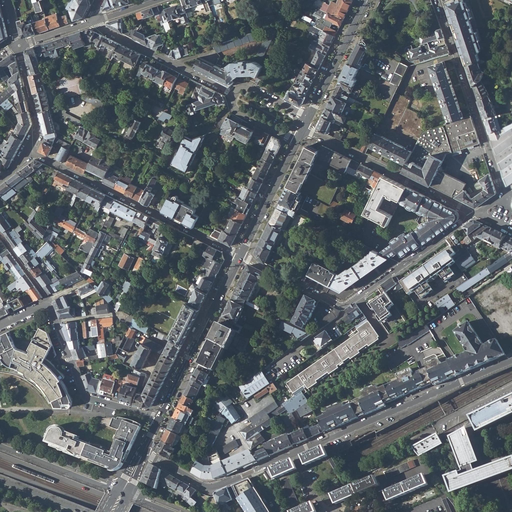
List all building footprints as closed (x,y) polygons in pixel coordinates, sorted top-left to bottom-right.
[(12,0),(16,13),(27,10),(24,0),(12,0)] [(33,0),(37,12),(44,10),(41,0),(33,0)] [(75,0),(70,10),(74,21),(85,17),(91,4),(89,0),(75,0)] [(103,11),(116,7),(113,0),(105,0),(102,8),(103,11)] [(181,0),(183,4),(185,9),(189,8),(203,3),(206,13),(211,11),(210,9),(208,2),(207,0),(181,0)] [(317,8),(328,13),(332,6),(320,0),(316,0),(314,6),(317,8)] [(339,0),(336,8),(332,6),(328,13),(343,20),(353,1),(351,0),(339,0)] [(466,65),(478,62),(481,60),(478,53),(480,52),(481,50),(478,41),(481,40),(478,31),(475,32),(470,18),(473,17),(470,8),(467,9),(463,0),(444,0),(453,25),(454,24),(459,38),(457,39),(466,65)] [(170,22),(183,18),(184,21),(183,23),(184,25),(186,26),(190,25),(188,18),(185,9),(183,4),(177,6),(177,5),(165,9),(165,10),(160,12),(163,22),(169,21),(170,22)] [(139,19),(160,12),(158,6),(137,12),(139,19)] [(326,26),(324,25),(326,20),(332,23),(332,22),(340,26),(343,20),(328,13),(317,8),(314,14),(315,14),(315,15),(321,18),(320,20),(317,19),(315,23),(311,21),(312,19),(303,15),(301,20),(323,31),(326,26)] [(46,17),(47,18),(50,29),(61,25),(59,17),(57,13),(46,17)] [(26,37),(31,35),(28,24),(26,21),(25,15),(17,17),(22,35),(26,37)] [(66,15),(59,17),(61,25),(69,23),(66,15)] [(108,26),(134,39),(138,31),(140,28),(132,27),(132,28),(125,29),(122,20),(124,20),(123,17),(107,22),(107,23),(108,26)] [(47,18),(40,20),(43,31),(50,29),(47,18)] [(40,20),(34,22),(34,23),(37,33),(43,31),(40,20)] [(31,35),(37,33),(34,23),(28,24),(31,35)] [(323,31),(334,36),(335,37),(338,32),(326,26),(323,31)] [(257,54),(263,57),(277,30),(271,27),(257,54)] [(87,29),(71,35),(74,46),(75,49),(86,45),(85,42),(92,39),(93,38),(96,32),(91,30),(87,29)] [(436,32),(419,37),(422,45),(439,39),(440,39),(444,38),(441,29),(437,30),(436,32)] [(134,39),(149,46),(146,39),(145,35),(138,31),(134,39)] [(319,43),(321,44),(324,45),(329,48),(334,39),(333,38),(334,36),(323,31),(319,39),(321,39),(319,43)] [(105,37),(96,32),(93,38),(98,40),(96,46),(101,47),(105,37)] [(241,37),(234,39),(228,41),(222,43),(213,46),(217,52),(257,39),(255,32),(248,34),(241,37)] [(150,38),(146,39),(149,46),(157,50),(160,45),(165,44),(161,34),(158,35),(157,34),(150,36),(150,38)] [(71,35),(55,40),(57,47),(58,54),(61,53),(59,48),(71,44),(72,45),(72,46),(73,46),(74,46),(71,35)] [(120,44),(105,37),(101,47),(100,49),(102,49),(102,48),(103,49),(104,47),(110,51),(108,56),(109,57),(108,58),(109,59),(108,62),(110,63),(111,62),(120,44)] [(361,39),(350,62),(361,69),(372,74),(374,71),(373,68),(367,65),(365,68),(363,67),(363,66),(363,63),(362,63),(370,48),(367,47),(368,45),(366,44),(366,42),(365,41),(361,39)] [(55,40),(35,47),(39,58),(55,53),(53,49),(57,47),(55,40)] [(128,48),(120,44),(111,62),(119,66),(122,60),(128,48)] [(169,56),(176,59),(193,53),(190,44),(172,50),(169,56)] [(308,61),(306,63),(319,69),(329,48),(324,45),(320,52),(318,51),(312,63),(308,61)] [(426,46),(413,50),(411,46),(407,47),(406,49),(405,50),(405,52),(407,60),(409,61),(410,61),(411,62),(412,62),(421,59),(422,63),(449,53),(447,46),(431,51),(430,48),(428,48),(426,48),(426,46)] [(25,54),(29,72),(30,75),(39,73),(41,72),(43,71),(40,62),(40,61),(39,58),(35,47),(27,49),(25,54)] [(59,56),(58,54),(57,47),(53,49),(55,53),(39,58),(40,61),(40,62),(59,56)] [(141,55),(128,48),(122,60),(135,66),(141,55)] [(12,54),(3,60),(0,62),(0,74),(1,76),(3,79),(5,81),(11,86),(21,78),(15,56),(12,54)] [(194,68),(210,76),(215,67),(216,65),(200,57),(194,68)] [(303,70),(315,76),(319,69),(306,63),(303,62),(300,60),(298,64),(302,66),(300,69),(303,70)] [(254,74),(258,76),(261,72),(264,66),(260,65),(260,64),(255,61),(246,62),(246,61),(242,61),(242,62),(233,62),(228,66),(230,69),(236,77),(240,75),(254,74)] [(410,99),(397,93),(408,65),(400,61),(384,99),(391,102),(383,122),(419,136),(427,116),(406,108),(410,99)] [(142,73),(155,79),(159,70),(162,65),(157,63),(155,67),(144,62),(137,75),(140,77),(142,73)] [(350,62),(341,79),(355,86),(356,87),(358,81),(356,80),(361,69),(350,62)] [(430,66),(449,123),(463,118),(444,62),(430,66)] [(473,86),(481,80),(485,71),(480,69),(478,62),(466,65),(473,86)] [(228,71),(216,65),(215,67),(210,76),(227,84),(230,86),(234,82),(233,80),(236,77),(230,69),(228,71)] [(164,84),(164,83),(169,73),(164,71),(163,72),(159,70),(155,79),(154,80),(159,82),(164,84)] [(292,80),(298,83),(301,83),(302,82),(311,86),(315,76),(303,70),(299,78),(294,75),(292,80)] [(50,108),(44,84),(45,83),(41,72),(39,73),(30,75),(39,113),(51,110),(51,111),(55,113),(56,114),(62,117),(68,120),(71,116),(71,115),(66,113),(66,111),(60,108),(59,109),(58,109),(53,107),(50,108)] [(82,72),(65,77),(57,79),(61,95),(62,99),(88,92),(87,91),(85,84),(85,81),(82,72)] [(265,74),(261,72),(258,76),(255,83),(260,85),(265,74)] [(174,75),(169,73),(164,83),(172,88),(178,76),(175,74),(174,75)] [(21,78),(11,86),(8,89),(13,95),(16,93),(23,87),(21,78)] [(187,85),(195,90),(199,83),(191,79),(189,83),(180,79),(176,87),(180,89),(179,91),(183,93),(187,85)] [(341,79),(334,95),(341,98),(347,101),(349,97),(351,92),(352,93),(355,86),(341,79)] [(473,86),(479,101),(489,95),(481,80),(473,86)] [(301,105),(311,86),(302,82),(301,83),(298,83),(298,85),(296,84),(294,84),(291,91),(291,92),(290,93),(287,98),(301,105)] [(195,90),(205,95),(207,99),(214,96),(216,92),(199,83),(195,90)] [(23,87),(16,93),(18,99),(16,100),(15,101),(17,106),(18,105),(22,114),(29,111),(26,101),(26,100),(23,87)] [(0,95),(0,103),(1,105),(2,105),(9,98),(11,97),(13,95),(8,89),(0,95)] [(187,107),(189,115),(198,112),(197,110),(214,105),(215,107),(221,111),(225,106),(225,105),(225,104),(225,103),(225,100),(225,99),(225,97),(225,96),(216,92),(214,96),(207,99),(205,95),(195,90),(192,96),(194,101),(189,103),(187,107)] [(102,100),(94,97),(88,94),(84,95),(82,98),(86,100),(102,108),(105,102),(102,100)] [(334,95),(327,108),(342,116),(347,106),(352,108),(354,105),(347,101),(341,98),(334,95)] [(489,95),(479,101),(484,119),(493,116),(496,115),(492,102),(492,101),(493,102),(496,100),(495,98),(492,100),(489,95)] [(15,130),(24,140),(32,124),(29,111),(22,114),(20,114),(11,101),(9,98),(2,105),(6,110),(11,106),(17,115),(18,115),(18,116),(20,121),(15,130)] [(142,105),(151,109),(154,102),(145,98),(142,105)] [(327,108),(323,116),(334,122),(336,118),(343,121),(345,118),(342,116),(327,108)] [(39,113),(45,135),(56,132),(51,111),(51,110),(39,113)] [(166,112),(164,111),(161,114),(158,119),(163,121),(165,118),(168,119),(170,114),(166,112)] [(493,116),(484,119),(489,134),(496,132),(498,136),(501,135),(502,137),(511,129),(511,123),(504,129),(498,131),(494,119),(495,118),(497,117),(496,115),(493,116)] [(3,118),(12,127),(14,125),(5,116),(3,118)] [(82,121),(71,116),(68,120),(79,125),(82,121)] [(317,129),(328,134),(329,132),(328,132),(330,128),(336,131),(339,124),(334,122),(323,116),(317,129)] [(480,180),(486,188),(473,198),(465,187),(467,182),(444,172),(443,174),(439,172),(447,155),(480,144),(471,116),(463,118),(449,123),(423,132),(413,151),(406,165),(403,171),(476,207),(497,192),(490,173),(480,180)] [(234,137),(235,134),(241,124),(228,118),(221,131),(234,137)] [(125,138),(130,141),(132,136),(133,136),(134,136),(136,131),(137,131),(139,127),(138,127),(140,122),(140,121),(135,119),(125,138)] [(252,136),(254,131),(241,124),(235,134),(239,136),(239,138),(249,143),(250,140),(252,136)] [(166,127),(161,135),(166,138),(164,142),(161,141),(159,146),(166,150),(175,131),(166,127)] [(76,136),(96,147),(98,147),(102,139),(96,136),(98,134),(85,128),(84,130),(79,128),(76,136)] [(254,131),(252,136),(257,138),(255,142),(262,145),(264,147),(270,135),(255,128),(254,131)] [(489,134),(507,186),(511,182),(511,129),(502,137),(501,135),(498,136),(496,132),(489,134)] [(2,154),(13,160),(24,140),(15,130),(9,141),(8,140),(7,141),(9,142),(8,145),(7,144),(6,146),(7,146),(3,153),(2,152),(1,154),(2,154)] [(233,140),(234,137),(221,131),(219,134),(233,140)] [(56,132),(45,135),(45,138),(39,150),(49,155),(53,146),(52,145),(55,141),(58,142),(59,140),(60,139),(56,137),(57,136),(56,132)] [(370,147),(406,165),(413,151),(376,133),(370,146),(370,147)] [(179,168),(188,172),(206,134),(195,138),(193,139),(185,136),(182,142),(180,141),(175,150),(178,151),(172,162),(180,166),(179,168)] [(264,147),(268,148),(270,143),(272,144),(269,149),(277,153),(281,145),(279,139),(270,135),(264,147)] [(58,142),(63,145),(70,148),(71,145),(59,140),(58,142)] [(227,152),(240,159),(244,151),(241,149),(239,154),(240,155),(238,156),(238,154),(231,151),(230,150),(231,150),(235,143),(232,141),(227,152)] [(100,148),(111,153),(114,148),(102,142),(100,148)] [(366,153),(370,147),(370,146),(365,143),(362,151),(366,153)] [(63,162),(70,148),(63,145),(56,159),(63,162)] [(308,146),(289,186),(309,196),(329,206),(340,183),(319,173),(319,172),(312,169),(320,152),(348,166),(351,159),(322,145),(319,151),(308,146)] [(268,148),(263,158),(272,163),(277,153),(269,149),(268,148)] [(7,166),(8,168),(13,160),(2,154),(2,155),(4,156),(2,159),(4,163),(7,166)] [(85,173),(87,168),(89,164),(71,155),(67,164),(85,173)] [(87,168),(106,177),(111,168),(112,164),(105,160),(105,159),(101,157),(101,158),(94,155),(89,164),(87,168)] [(263,158),(258,168),(268,172),(272,163),(263,158)] [(18,172),(28,181),(38,173),(39,174),(44,171),(40,166),(43,163),(35,159),(18,172)] [(374,170),(351,159),(348,166),(348,167),(369,178),(374,170)] [(104,182),(115,188),(119,178),(113,175),(115,170),(111,168),(106,177),(104,182)] [(258,168),(254,177),(263,182),(268,172),(258,168)] [(384,175),(374,170),(369,178),(367,183),(374,187),(370,194),(373,195),(384,175)] [(58,180),(65,183),(69,186),(73,178),(58,171),(55,178),(51,184),(55,186),(58,180)] [(16,192),(17,192),(19,190),(18,189),(26,183),(28,181),(18,172),(6,181),(16,192)] [(407,186),(384,175),(373,195),(365,212),(371,215),(388,224),(393,214),(380,207),(386,194),(389,195),(388,196),(393,198),(394,198),(400,201),(407,186)] [(115,188),(126,193),(131,184),(124,180),(125,178),(120,176),(119,178),(115,188)] [(251,183),(249,187),(258,192),(263,182),(254,177),(251,176),(249,181),(250,181),(250,182),(251,183)] [(152,177),(145,191),(141,200),(140,201),(150,205),(156,192),(152,190),(153,187),(156,179),(152,177)] [(67,209),(70,210),(73,204),(83,184),(73,178),(69,186),(65,194),(64,196),(66,197),(69,190),(75,193),(67,209)] [(16,192),(6,181),(0,185),(0,195),(5,200),(16,192)] [(83,184),(73,204),(75,206),(79,198),(82,200),(83,197),(87,200),(93,188),(83,184)] [(126,193),(134,197),(138,187),(131,184),(126,193)] [(252,203),(258,192),(249,187),(243,184),(241,190),(242,191),(240,197),(252,203)] [(289,186),(280,203),(295,210),(296,208),(300,209),(302,209),(309,196),(289,186)] [(442,204),(407,186),(400,201),(407,204),(407,205),(425,214),(431,212),(432,213),(433,218),(431,219),(430,218),(419,226),(420,226),(414,231),(413,230),(406,234),(405,232),(392,240),(393,242),(379,251),(390,256),(399,250),(402,255),(414,247),(415,247),(422,243),(423,244),(443,229),(447,227),(446,226),(455,220),(455,219),(455,218),(456,218),(456,217),(456,216),(456,215),(455,214),(455,213),(454,213),(455,211),(441,205),(442,204)] [(134,197),(141,200),(145,191),(138,187),(134,197)] [(95,208),(98,210),(102,203),(106,195),(95,189),(90,200),(98,204),(95,208)] [(236,208),(247,214),(252,203),(240,197),(233,194),(230,200),(238,204),(236,208)] [(106,195),(102,203),(112,208),(116,200),(106,195)] [(195,207),(184,202),(185,201),(178,198),(177,197),(177,196),(176,196),(174,196),(174,197),(173,198),(170,196),(165,207),(163,209),(162,212),(165,213),(167,214),(173,217),(176,219),(183,222),(186,223),(189,225),(191,226),(194,227),(199,218),(200,215),(195,212),(196,211),(196,210),(196,209),(196,208),(195,207)] [(111,210),(131,220),(136,210),(116,200),(112,208),(111,210)] [(72,220),(76,222),(86,202),(83,201),(80,207),(79,206),(72,220)] [(55,215),(64,221),(67,216),(61,213),(64,208),(62,206),(63,203),(61,202),(55,215)] [(280,203),(271,222),(283,228),(290,214),(296,217),(298,212),(295,210),(280,203)] [(227,216),(231,218),(236,208),(231,206),(227,216)] [(231,218),(232,218),(242,223),(247,214),(236,208),(231,218)] [(26,221),(30,224),(33,218),(36,212),(34,209),(33,209),(26,221)] [(352,224),(356,214),(346,209),(341,219),(345,221),(344,224),(347,225),(349,222),(352,224)] [(134,221),(141,224),(146,214),(139,211),(134,221)] [(0,212),(0,229),(5,235),(13,229),(0,212)] [(64,221),(74,226),(75,224),(68,219),(69,218),(70,218),(71,215),(68,213),(67,216),(64,221)] [(140,225),(144,227),(146,224),(147,222),(150,216),(146,214),(141,224),(140,225)] [(56,223),(62,226),(64,221),(55,215),(51,222),(55,224),(56,223)] [(107,216),(104,224),(109,227),(113,218),(108,216),(107,216)] [(150,216),(147,222),(151,224),(150,226),(154,228),(152,232),(153,233),(155,229),(155,228),(156,226),(159,228),(161,224),(161,222),(150,216)] [(46,232),(35,220),(33,218),(30,224),(35,230),(42,236),(43,237),(46,232)] [(232,218),(226,231),(236,236),(242,223),(232,218)] [(474,220),(464,228),(470,235),(465,239),(469,244),(491,228),(474,220)] [(62,226),(72,231),(74,226),(64,221),(62,226)] [(271,222),(261,242),(273,248),(283,228),(271,222)] [(87,233),(88,230),(78,224),(76,227),(87,233)] [(119,239),(122,240),(128,228),(122,226),(119,231),(121,233),(119,235),(102,227),(101,230),(119,239)] [(97,238),(87,233),(76,227),(74,232),(88,240),(86,243),(83,243),(81,244),(79,248),(89,253),(93,245),(96,239),(97,238)] [(87,233),(97,238),(99,232),(90,227),(88,230),(87,233)] [(47,241),(51,245),(53,242),(51,239),(54,233),(55,234),(54,235),(56,236),(58,233),(48,228),(46,232),(43,237),(47,241)] [(5,235),(14,248),(22,242),(23,241),(13,229),(5,235)] [(232,245),(236,236),(226,231),(224,230),(222,233),(215,229),(212,236),(232,245)] [(96,239),(101,242),(105,234),(118,240),(119,239),(101,230),(99,232),(97,238),(96,239)] [(495,230),(481,241),(499,250),(500,249),(506,236),(495,230)] [(155,244),(156,245),(158,241),(157,241),(149,237),(150,235),(142,231),(139,237),(139,239),(146,243),(148,240),(155,244)] [(152,254),(161,258),(163,254),(164,254),(170,241),(169,241),(172,236),(163,232),(161,237),(160,236),(158,241),(156,245),(154,249),(152,254)] [(508,253),(509,254),(511,252),(511,238),(506,236),(500,249),(508,253)] [(98,247),(105,250),(106,249),(103,247),(103,246),(100,245),(101,242),(96,239),(93,245),(98,247)] [(195,247),(199,249),(202,243),(196,239),(194,242),(197,244),(195,247)] [(43,258),(46,254),(53,247),(51,245),(47,241),(35,253),(37,256),(41,260),(42,261),(44,263),(48,269),(49,270),(51,272),(55,268),(52,264),(51,265),(49,262),(50,261),(47,258),(45,260),(43,258)] [(22,242),(14,248),(20,256),(30,248),(31,247),(27,243),(24,245),(22,242)] [(54,248),(60,254),(64,250),(61,247),(60,248),(53,242),(51,245),(53,247),(54,248)] [(255,252),(258,259),(266,263),(273,248),(261,242),(255,252)] [(451,246),(456,253),(459,251),(453,242),(450,244),(451,246)] [(210,259),(222,264),(224,260),(222,252),(202,243),(199,249),(198,252),(210,259)] [(89,253),(94,256),(98,247),(93,245),(89,253)] [(400,282),(403,287),(408,294),(415,289),(421,298),(434,289),(428,281),(440,273),(446,281),(456,273),(450,266),(455,261),(452,256),(455,254),(456,253),(451,246),(400,282)] [(47,256),(54,248),(53,247),(46,254),(47,256)] [(20,256),(26,264),(34,258),(37,256),(35,253),(30,248),(20,256)] [(341,291),(390,256),(379,251),(373,248),(371,253),(368,255),(365,257),(365,258),(345,272),(344,272),(342,273),(342,274),(339,275),(313,262),(310,267),(307,273),(341,291)] [(0,254),(0,260),(3,258),(4,257),(8,263),(7,263),(4,266),(7,269),(11,267),(17,262),(7,249),(4,251),(0,254)] [(455,254),(452,256),(455,261),(462,271),(476,262),(467,250),(457,257),(455,254)] [(508,253),(497,260),(503,266),(511,259),(511,252),(509,254),(508,253)] [(85,261),(90,264),(93,259),(94,256),(89,253),(85,261)] [(118,264),(127,269),(133,258),(124,253),(118,264)] [(139,256),(133,267),(138,269),(143,258),(139,256)] [(35,266),(38,263),(34,258),(26,264),(30,270),(35,266)] [(206,267),(217,273),(222,264),(210,259),(206,267)] [(497,260),(456,287),(460,293),(503,266),(497,260)] [(79,273),(84,277),(86,273),(90,275),(92,271),(88,269),(90,264),(85,261),(79,273)] [(11,267),(19,278),(20,278),(25,274),(17,262),(11,267)] [(235,294),(246,300),(249,301),(260,279),(263,280),(267,274),(249,265),(235,294)] [(303,281),(307,273),(310,267),(306,265),(299,279),(303,281)] [(30,270),(35,277),(40,272),(42,271),(40,269),(38,270),(35,266),(30,270)] [(204,278),(213,282),(217,273),(206,267),(205,267),(202,273),(201,273),(199,275),(200,276),(204,278)] [(36,278),(43,287),(50,283),(57,279),(56,277),(50,280),(45,274),(48,272),(48,271),(49,270),(48,269),(41,274),(36,278)] [(64,287),(76,281),(84,277),(79,273),(79,272),(73,275),(72,274),(59,280),(61,283),(64,287)] [(17,282),(23,291),(25,291),(28,289),(34,285),(25,274),(20,278),(19,278),(16,280),(14,282),(15,283),(17,282)] [(396,276),(382,286),(386,292),(392,287),(396,292),(403,287),(400,282),(396,276)] [(89,282),(93,287),(95,284),(96,283),(89,277),(87,280),(89,282)] [(105,298),(109,302),(112,299),(108,295),(107,296),(104,293),(109,284),(108,283),(109,281),(105,278),(100,285),(100,286),(99,287),(98,286),(96,285),(95,284),(93,287),(96,289),(105,298)] [(199,287),(208,291),(213,282),(204,278),(199,287)] [(43,287),(48,294),(60,289),(57,285),(61,283),(59,280),(57,279),(50,283),(43,287)] [(127,292),(131,284),(126,281),(121,289),(127,292)] [(93,290),(96,289),(93,287),(89,282),(79,287),(80,291),(81,294),(84,293),(85,295),(94,291),(93,290)] [(195,291),(190,301),(194,303),(193,305),(200,309),(208,291),(199,287),(198,286),(191,283),(189,287),(193,290),(195,291)] [(33,301),(36,300),(42,297),(42,296),(34,285),(28,289),(25,291),(33,301)] [(460,293),(456,287),(435,301),(443,313),(464,299),(460,293)] [(159,331),(183,343),(200,309),(193,305),(189,304),(167,292),(150,326),(159,331)] [(386,293),(369,305),(373,310),(375,309),(379,316),(377,317),(382,323),(392,315),(388,309),(395,305),(386,293)] [(6,314),(10,312),(3,301),(0,294),(0,317),(4,315),(3,315),(6,314)] [(239,304),(230,321),(234,324),(236,324),(245,307),(243,306),(246,300),(235,294),(232,300),(239,304)] [(319,301),(307,294),(293,323),(304,329),(306,325),(307,326),(319,301)] [(52,301),(56,309),(64,307),(62,301),(66,299),(64,295),(52,301)] [(97,306),(98,313),(109,312),(107,306),(106,304),(105,304),(104,303),(103,303),(102,299),(97,301),(97,306)] [(119,307),(122,301),(118,299),(114,308),(118,311),(119,307)] [(232,300),(223,318),(230,321),(239,304),(232,300)] [(357,303),(347,310),(349,314),(344,318),(348,323),(363,313),(357,303)] [(59,318),(60,318),(75,316),(73,307),(70,308),(69,305),(64,307),(56,309),(59,318)] [(341,311),(334,308),(332,311),(315,323),(319,329),(338,316),(341,311)] [(125,320),(131,323),(133,317),(134,315),(125,310),(124,313),(128,315),(125,320)] [(104,318),(110,325),(113,323),(112,317),(109,317),(109,318),(105,318),(104,318)] [(134,326),(147,332),(150,326),(133,317),(131,323),(129,326),(133,328),(134,326)] [(105,339),(103,326),(102,318),(96,319),(98,335),(100,344),(105,343),(105,339)] [(103,326),(110,325),(104,318),(102,318),(103,326)] [(223,318),(220,323),(232,329),(234,324),(230,321),(223,318)] [(293,323),(282,318),(276,331),(280,333),(283,327),(286,328),(285,329),(293,333),(294,332),(296,333),(302,342),(313,334),(304,329),(293,323)] [(86,333),(87,337),(95,335),(98,335),(96,319),(91,319),(92,332),(86,333)] [(61,323),(68,340),(78,338),(87,337),(86,333),(85,320),(82,320),(83,335),(81,336),(81,333),(78,334),(77,331),(76,331),(76,328),(77,328),(76,321),(61,323)] [(359,331),(285,382),(295,395),(301,390),(304,394),(309,390),(306,386),(308,385),(309,387),(313,385),(316,383),(315,381),(329,371),(330,373),(334,371),(338,368),(336,366),(351,356),(352,358),(355,356),(360,353),(358,350),(369,343),(371,345),(375,342),(374,339),(379,336),(374,329),(368,321),(357,328),(359,331)] [(448,361),(457,376),(506,355),(499,344),(496,340),(483,346),(468,322),(453,331),(467,353),(448,361)] [(220,323),(212,341),(227,349),(230,350),(238,332),(232,329),(220,323)] [(410,334),(403,339),(407,344),(412,340),(413,341),(430,330),(426,325),(411,335),(410,334)] [(129,336),(132,338),(133,335),(135,331),(135,330),(133,328),(129,326),(125,334),(129,336)] [(49,403),(53,402),(55,407),(69,407),(71,406),(72,404),(72,401),(73,401),(72,400),(68,390),(62,380),(65,377),(59,369),(51,362),(56,355),(47,331),(40,328),(28,352),(17,349),(12,367),(10,372),(11,374),(14,375),(18,376),(23,378),(28,381),(32,384),(35,386),(41,392),(47,399),(49,403)] [(163,354),(175,360),(183,343),(159,331),(156,337),(167,342),(168,341),(169,341),(165,350),(163,349),(164,347),(146,338),(143,343),(152,348),(163,354)] [(326,331),(315,338),(321,348),(332,340),(326,331)] [(8,332),(0,335),(0,359),(1,358),(6,364),(7,365),(9,365),(10,366),(12,367),(17,349),(10,335),(8,332)] [(132,338),(129,336),(128,338),(123,349),(129,351),(134,339),(132,338)] [(499,344),(506,355),(511,352),(511,347),(511,348),(504,337),(501,339),(500,340),(502,342),(499,344)] [(71,348),(80,347),(78,338),(68,340),(71,348)] [(212,341),(200,364),(212,370),(216,372),(227,349),(212,341)] [(100,344),(102,354),(102,357),(110,356),(113,354),(111,342),(105,343),(100,344)] [(143,368),(152,348),(143,343),(139,351),(138,351),(136,355),(137,355),(133,363),(143,368)] [(97,347),(97,344),(80,347),(71,348),(75,358),(85,356),(84,349),(94,348),(94,347),(97,347)] [(108,361),(118,356),(116,353),(113,354),(110,356),(108,361)] [(122,363),(123,363),(125,358),(116,353),(118,356),(122,363)] [(175,360),(163,354),(144,393),(139,391),(137,397),(135,403),(148,407),(152,406),(175,360)] [(439,383),(457,376),(448,361),(447,360),(440,363),(438,359),(425,364),(427,368),(414,374),(411,369),(397,374),(398,378),(392,381),(393,383),(390,384),(399,398),(406,395),(406,394),(410,392),(410,393),(423,388),(422,387),(438,381),(439,383)] [(200,364),(192,380),(202,385),(203,385),(207,379),(208,379),(212,370),(200,364)] [(96,392),(97,388),(100,379),(92,377),(90,372),(82,375),(87,389),(96,392)] [(137,384),(140,385),(142,386),(146,374),(141,372),(140,377),(137,384)] [(129,374),(128,377),(127,379),(126,381),(130,382),(136,384),(137,384),(140,377),(129,374)] [(99,393),(104,394),(105,390),(112,392),(115,381),(104,377),(103,380),(100,389),(99,393)] [(192,380),(185,396),(193,400),(195,401),(202,385),(192,380)] [(272,382),(266,386),(269,391),(270,393),(277,388),(272,382)] [(120,399),(133,403),(135,396),(137,388),(137,387),(135,386),(129,384),(124,383),(124,384),(120,399)] [(396,399),(399,398),(390,384),(379,389),(378,387),(375,389),(374,387),(365,391),(366,393),(363,394),(364,396),(355,400),(355,402),(351,403),(359,417),(381,408),(381,407),(382,406),(382,405),(388,403),(388,402),(396,398),(396,399)] [(266,386),(254,394),(257,399),(269,391),(266,386)] [(283,410),(286,408),(289,413),(291,412),(295,411),(296,410),(309,401),(304,394),(301,390),(295,395),(287,400),(279,405),(275,408),(279,412),(283,410)] [(220,393),(210,401),(220,411),(227,418),(227,417),(232,423),(235,421),(236,422),(240,418),(240,417),(231,405),(233,402),(222,392),(220,393)] [(185,396),(181,403),(190,408),(193,400),(185,396)] [(478,431),(498,421),(511,414),(511,396),(487,409),(471,417),(474,424),(450,437),(462,471),(446,477),(451,493),(511,470),(511,457),(481,469),(470,439),(474,438),(472,431),(477,429),(478,431)] [(247,407),(248,410),(249,409),(249,410),(256,405),(250,398),(244,402),(247,407)] [(267,413),(275,408),(279,405),(276,401),(250,418),(252,422),(253,422),(267,413)] [(309,401),(296,410),(301,416),(312,408),(309,401)] [(327,431),(359,417),(351,403),(350,401),(340,405),(340,404),(327,410),(328,411),(324,412),(326,416),(318,419),(320,423),(324,431),(327,430),(327,431)] [(181,403),(178,409),(187,413),(188,410),(190,408),(181,403)] [(178,409),(173,419),(184,425),(186,425),(187,422),(184,420),(187,414),(187,413),(178,409)] [(300,419),(295,411),(291,412),(295,419),(294,419),(296,421),(300,419)] [(286,415),(283,418),(287,424),(294,419),(295,419),(291,412),(289,413),(286,415)] [(252,422),(238,430),(250,448),(264,439),(258,431),(272,421),(267,413),(253,422),(252,422)] [(78,454),(84,457),(90,440),(89,440),(95,426),(88,424),(89,416),(70,416),(54,415),(53,421),(49,421),(48,433),(46,438),(48,439),(47,443),(52,445),(51,447),(77,457),(78,454)] [(226,419),(218,415),(216,421),(204,444),(203,444),(207,451),(199,457),(195,466),(199,468),(196,475),(206,481),(210,481),(258,461),(253,453),(251,450),(223,462),(218,450),(215,451),(212,446),(226,419)] [(121,467),(130,452),(140,431),(142,426),(142,425),(131,420),(125,419),(117,418),(107,418),(97,420),(95,426),(89,440),(90,440),(84,457),(83,459),(111,470),(110,471),(115,471),(121,467)] [(173,419),(167,431),(177,436),(178,437),(184,425),(173,419)] [(308,438),(324,431),(320,423),(305,430),(308,438)] [(309,439),(308,438),(305,430),(304,428),(292,433),(293,434),(289,436),(288,434),(263,444),(264,448),(253,453),(258,461),(309,439)] [(167,431),(162,442),(172,446),(177,436),(167,431)] [(438,435),(414,448),(420,456),(443,444),(438,435)] [(181,438),(177,445),(184,448),(188,441),(181,438)] [(235,439),(218,449),(222,455),(239,446),(235,439)] [(162,442),(156,453),(170,460),(175,449),(172,447),(172,446),(162,442)] [(323,446),(302,456),(306,465),(328,456),(323,446)] [(332,458),(329,459),(339,477),(342,475),(332,458)] [(293,459),(265,471),(270,480),(297,469),(293,459)] [(413,460),(385,472),(387,478),(415,467),(413,460)] [(383,462),(348,477),(349,481),(369,472),(384,466),(383,462)] [(151,464),(142,483),(156,489),(162,470),(151,464)] [(175,478),(163,471),(162,476),(163,476),(160,482),(163,483),(162,486),(162,487),(164,488),(165,488),(167,486),(170,487),(171,486),(175,478)] [(424,475),(385,491),(389,501),(428,485),(424,475)] [(375,476),(332,495),(336,504),(379,486),(375,476)] [(181,481),(175,478),(171,486),(177,489),(181,481)] [(269,511),(249,478),(232,485),(237,499),(245,511),(269,511)] [(288,479),(282,482),(292,505),(298,502),(288,479)] [(190,487),(181,481),(177,489),(184,494),(190,487)] [(196,490),(190,487),(184,494),(182,497),(184,499),(186,495),(190,498),(191,497),(196,490)] [(216,492),(215,495),(220,507),(225,505),(224,502),(233,499),(228,487),(216,492)] [(447,498),(458,511),(461,511),(463,511),(450,495),(447,498)] [(191,497),(190,498),(187,502),(193,506),(197,502),(191,497)] [(442,500),(447,511),(451,511),(445,498),(442,500)] [(312,503),(291,511),(316,511),(317,511),(312,503)]
